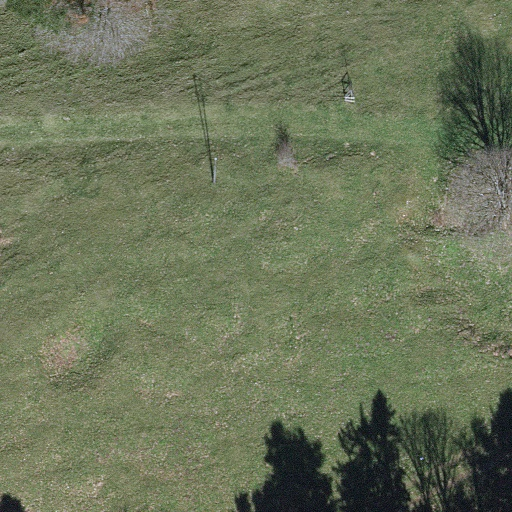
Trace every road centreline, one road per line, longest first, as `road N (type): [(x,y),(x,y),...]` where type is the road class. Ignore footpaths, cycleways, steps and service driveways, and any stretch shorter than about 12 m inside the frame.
road 1 (track): [(0,130),(179,115),(511,152)]
road 2 (track): [(361,511),(511,433)]
